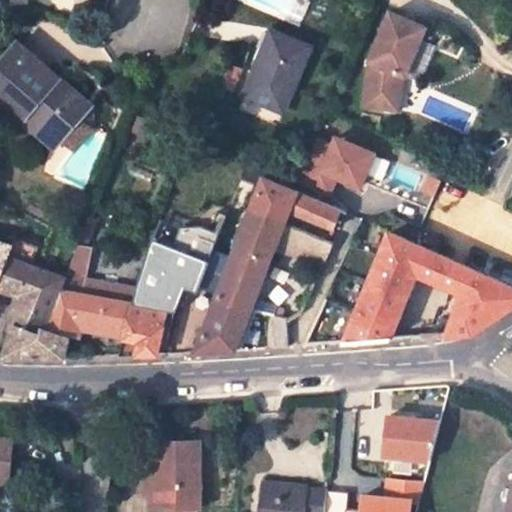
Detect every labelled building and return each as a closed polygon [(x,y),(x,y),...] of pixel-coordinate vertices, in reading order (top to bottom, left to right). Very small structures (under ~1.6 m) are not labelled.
[(369,63),(362,107),(396,112),(399,88),(395,88),(397,75),(401,76),(404,77),(425,28),(390,13),(369,63)] [(270,32),(262,51),(266,52),(274,33),(270,32)] [(283,113),(311,48),(274,33),(266,52),(262,51),(244,97),(283,113)] [(61,79),(19,42),(0,63),(0,100),(2,99),(58,145),(62,139),(79,119),(85,113),(55,86),(61,79)] [(91,105),(61,79),(55,86),(85,113),(91,105)] [(89,135),(93,129),(79,119),(62,139),(76,151),(89,135)] [(333,188),(336,180),(358,190),(375,151),(330,131),(310,178),(333,188)] [(193,158),(196,150),(184,145),(181,154),(193,158)] [(287,223),(292,213),(334,230),(341,209),(264,176),(252,209),(287,223)] [(256,302),(276,252),(324,265),(334,242),(287,223),(252,209),(218,293),(256,302)] [(0,240),(9,243),(12,234),(0,230),(0,240)] [(418,274),(461,293),(449,333),(473,334),(511,306),(511,285),(454,260),(391,232),(357,310),(326,297),(305,346),(340,344),(391,339),(418,274)] [(47,324),(66,277),(34,266),(41,244),(12,234),(9,243),(0,240),(0,289),(17,295),(25,298),(16,322),(3,357),(64,357),(70,336),(45,328),(47,324)] [(69,269),(88,273),(91,250),(77,248),(69,269)] [(198,318),(216,272),(172,255),(158,291),(137,287),(126,331),(125,339),(140,342),(138,349),(136,355),(158,354),(169,308),(198,318)] [(137,287),(87,277),(88,273),(69,269),(66,277),(47,324),(74,331),(76,320),(106,326),(126,331),(137,287)] [(195,352),(287,347),(286,324),(286,321),(284,319),(286,310),(256,302),(218,293),(195,352)] [(17,295),(8,319),(16,322),(25,298),(17,295)] [(126,331),(106,326),(104,334),(125,339),(126,331)] [(123,346),(138,349),(140,342),(125,339),(123,346)] [(431,462),(435,417),(382,412),(378,457),(431,462)] [(0,478),(11,479),(14,440),(0,438),(0,478)] [(200,507),(201,442),(157,443),(157,476),(160,476),(161,507),(200,507)] [(152,507),(161,507),(160,476),(157,476),(151,476),(152,507)] [(355,511),(413,511),(416,479),(384,476),(383,493),(358,491),(355,511)] [(309,486),(261,482),(259,511),(325,511),(327,491),(309,489),(309,486)]
